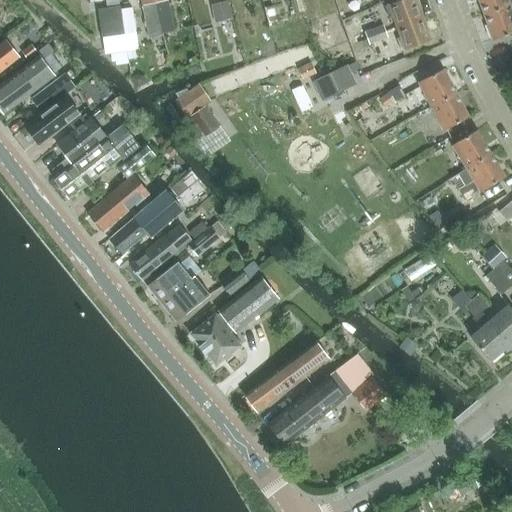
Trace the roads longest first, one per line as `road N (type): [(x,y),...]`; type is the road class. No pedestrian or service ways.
road 1 (tertiary): [(287,511),(0,155)]
road 2 (residential): [(344,511),(511,400)]
road 3 (residential): [(511,127),(455,0)]
